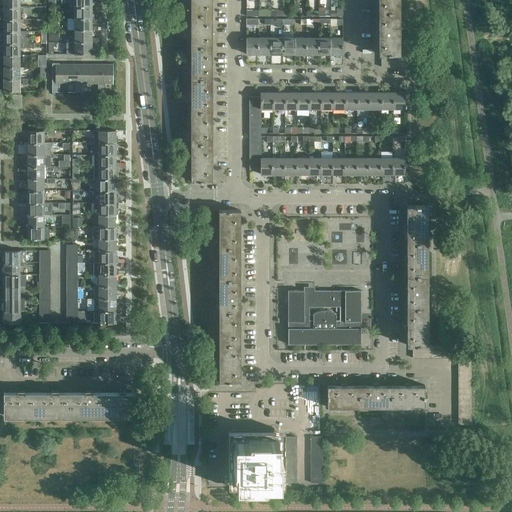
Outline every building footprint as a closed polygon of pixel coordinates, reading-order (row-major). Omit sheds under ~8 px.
[(190,0),(191,14),(211,14),(211,0),(190,0)] [(379,0),(379,11),(400,11),(399,0),(379,0)] [(92,5),(75,5),(75,17),(92,17),(94,17),(94,13),(92,13),(92,11),(92,5)] [(20,6),(4,6),(4,18),(20,19),(20,11),(23,11),(23,7),(20,6)] [(400,11),(379,11),(379,29),(377,29),(377,35),(379,35),(379,53),(378,53),(378,54),(382,54),(388,54),(394,54),(400,54),(400,53),(400,11)] [(211,14),(191,14),(191,46),(211,46),(211,33),(214,33),(214,28),(211,27),(211,14)] [(75,17),(67,17),(67,29),(75,29),(92,29),(94,29),(94,23),(92,23),(92,17),(75,17)] [(20,19),(4,18),(4,30),(20,30),(20,19)] [(92,29),(75,29),(75,41),(92,41),(94,41),(94,35),(92,35),(92,29)] [(20,30),(4,30),(4,42),(23,42),(28,42),(28,30),(20,30)] [(49,39),(58,39),(58,30),(49,30),(49,39)] [(259,53),(259,37),(246,37),(246,53),(259,53)] [(271,37),(259,37),(259,53),(271,53),(271,37)] [(271,37),(271,53),(283,53),(282,37),(271,37)] [(294,37),(282,37),(283,53),(294,53),(294,37)] [(306,37),(294,37),(294,53),(306,53),(306,37)] [(318,37),(306,37),(306,53),(318,54),(318,37)] [(318,37),(318,54),(330,54),(330,37),(318,37)] [(343,37),(330,37),(330,54),(343,54),(343,37)] [(75,41),(66,41),(66,54),(92,54),(92,53),(94,53),(94,47),(92,47),(92,41),(75,41)] [(23,42),(4,42),(4,54),(20,54),(20,47),(23,47),(23,42)] [(211,46),(191,46),(191,78),(212,79),(213,65),(214,65),(214,60),(211,60),(211,46)] [(20,54),(4,54),(4,66),(20,66),(20,54)] [(102,64),(102,92),(106,92),(106,83),(113,83),(114,83),(114,63),(113,63),(113,64),(102,64)] [(52,78),(52,92),(60,92),(60,83),(68,83),(68,64),(60,64),(60,66),(60,69),(60,72),(60,75),(60,78),(52,78)] [(68,64),(68,83),(75,83),(75,92),(79,92),(79,64),(68,64)] [(79,64),(79,92),(83,92),(83,83),(91,83),(91,64),(79,64)] [(91,64),(91,83),(98,83),(98,92),(102,92),(102,64),(91,64)] [(20,66),(4,66),(4,78),(20,78),(20,66)] [(20,78),(4,78),(4,91),(20,91),(20,78)] [(212,79),(191,78),(191,111),(211,111),(211,98),(214,98),(214,92),(212,92),(212,79)] [(273,92),(260,91),(260,102),(260,108),(261,108),(273,108),(273,92)] [(285,92),(273,92),(273,108),(285,108),(285,92)] [(297,108),(297,92),(285,92),(285,108),(297,108)] [(309,92),(297,92),(297,108),(309,108),(309,92)] [(321,92),(309,92),(309,108),(321,108),(321,92)] [(333,92),(321,92),(321,108),(333,108),(333,92)] [(333,92),(333,108),(345,108),(345,92),(333,92)] [(357,92),(345,92),(345,108),(357,108),(357,92)] [(369,92),(357,92),(357,108),(369,108),(369,92)] [(381,108),(381,92),(369,92),(369,108),(381,108)] [(393,92),(381,92),(381,108),(393,108),(393,92)] [(405,92),(393,92),(393,108),(405,108),(405,92)] [(211,111),(191,111),(191,143),(212,143),(211,130),(214,130),(214,124),(212,124),(211,111)] [(28,130),(28,142),(44,142),(44,130),(28,130)] [(116,136),(116,130),(94,130),(94,142),(116,142),(118,142),(118,136),(116,136)] [(44,142),(28,142),(28,154),(50,154),(50,142),(44,142)] [(116,148),(116,142),(94,142),(95,154),(116,154),(118,154),(118,148),(116,148)] [(212,143),(191,143),(191,180),(190,180),(190,181),(213,181),(213,180),(211,180),(212,162),(214,162),(213,156),(212,156),(212,143)] [(50,154),(28,154),(28,166),(44,166),(49,166),(50,154)] [(116,160),(116,154),(95,154),(94,166),(116,166),(118,166),(118,160),(116,160)] [(273,157),(261,157),(260,157),(260,163),(260,170),(260,174),(273,174),(273,157)] [(284,157),(273,157),(273,174),(285,174),(284,157)] [(297,174),(297,157),(284,157),(285,174),(297,174)] [(297,174),(309,174),(309,157),(297,157),(297,174)] [(321,174),(321,157),(309,157),(309,174),(321,174)] [(321,157),(321,174),(333,174),(333,157),(321,157)] [(345,157),(333,157),(333,174),(345,174),(345,157)] [(357,157),(345,157),(345,174),(357,174),(357,157)] [(357,157),(357,174),(368,174),(368,157),(357,157)] [(381,157),(368,157),(368,174),(381,174),(381,157)] [(393,157),(381,157),(381,174),(393,174),(393,157)] [(405,157),(393,157),(393,174),(405,174),(405,157)] [(44,166),(28,166),(28,178),(44,178),(44,166)] [(116,172),(116,166),(94,166),(94,178),(116,178),(118,178),(118,172),(116,172)] [(44,178),(28,178),(28,190),(44,190),(44,178)] [(116,184),(116,178),(94,178),(94,190),(116,190),(118,190),(118,184),(116,184)] [(44,190),(28,190),(28,202),(44,202),(44,190)] [(116,190),(94,190),(94,202),(116,202),(118,202),(118,198),(116,198),(116,190)] [(44,202),(28,202),(28,214),(44,214),(52,214),(52,202),(44,202)] [(116,208),(116,202),(94,202),(95,214),(99,214),(116,214),(118,214),(118,208),(116,208)] [(407,223),(405,223),(405,229),(407,229),(407,242),(428,242),(428,205),(406,205),(407,205),(407,223)] [(219,210),(219,247),(239,247),(240,247),(239,229),(242,229),(242,223),(240,223),(240,210),(241,210),(241,209),(218,209),(219,210)] [(44,214),(28,214),(28,226),(44,226),(44,214)] [(70,226),(70,214),(61,214),(61,226),(70,226)] [(116,214),(99,214),(99,226),(116,226),(118,226),(118,222),(116,222),(116,214)] [(44,226),(28,226),(28,239),(47,239),(49,239),(49,226),(44,226)] [(99,226),(93,226),(93,238),(99,238),(116,238),(118,238),(118,234),(116,234),(116,226),(99,226)] [(116,238),(99,238),(99,250),(116,250),(118,250),(118,246),(116,246),(116,238)] [(428,242),(407,242),(407,255),(405,255),(405,261),(407,261),(407,274),(428,274),(428,251),(428,242)] [(239,247),(219,247),(219,279),(240,279),(240,266),(242,266),(242,260),(240,260),(239,247)] [(26,250),(4,250),(4,262),(20,262),(26,262),(26,250)] [(99,250),(94,250),(94,262),(116,262),(118,262),(118,256),(116,256),(116,250),(99,250)] [(20,262),(4,262),(4,274),(20,274),(20,262)] [(116,268),(116,262),(94,262),(94,274),(99,274),(116,274),(118,274),(118,268),(116,268)] [(20,274),(4,274),(4,286),(20,286),(20,274)] [(116,274),(99,274),(99,286),(116,286),(118,286),(118,280),(116,280),(116,274)] [(407,294),(407,309),(428,309),(428,284),(428,274),(407,274),(407,288),(405,288),(405,294),(407,294)] [(240,279),(219,279),(219,312),(240,312),(240,298),(242,298),(242,293),(240,293),(240,279)] [(20,286),(4,286),(4,298),(20,298),(20,291),(24,291),(24,286),(20,286)] [(116,286),(99,286),(95,286),(95,298),(99,298),(116,298),(118,298),(118,292),(116,292),(116,286)] [(304,290),(288,290),(288,327),(288,344),(361,343),(361,327),(361,321),(361,290),(314,290),(314,292),(304,292),(304,290)] [(20,298),(4,298),(4,310),(20,310),(24,310),(24,298),(20,298)] [(116,298),(99,298),(95,298),(95,310),(99,310),(116,310),(118,310),(118,304),(116,304),(116,298)] [(428,309),(407,309),(407,325),(405,325),(405,331),(407,331),(407,344),(406,344),(413,345),(419,345),(425,345),(428,345),(428,344),(428,314),(428,309)] [(20,310),(4,310),(4,322),(20,322),(20,310)] [(116,310),(99,310),(95,310),(95,322),(99,322),(116,322),(118,322),(118,316),(116,316),(116,310)] [(240,325),(240,312),(219,312),(219,344),(240,344),(240,330),(242,330),(242,325),(240,325)] [(240,357),(240,344),(219,344),(219,380),(218,381),(228,381),(228,384),(231,384),(231,381),(240,381),(240,362),(242,362),(242,357),(240,357)] [(471,345),(455,345),(455,357),(458,358),(471,358),(471,345)] [(359,385),(359,406),(391,406),(391,385),(378,385),(378,383),(373,383),(373,385),(359,385)] [(391,385),(391,406),(424,406),(424,407),(425,384),(424,384),(424,385),(411,385),(411,383),(405,383),(405,385),(391,385)] [(327,406),(328,406),(359,406),(359,385),(346,385),(346,384),(341,384),(341,385),(328,385),(328,384),(327,384),(327,406)] [(4,392),(4,415),(38,415),(38,392),(25,392),(25,389),(18,389),(18,392),(4,392)] [(51,392),(38,392),(38,415),(72,415),(72,392),(59,392),(58,390),(52,390),(51,392)] [(86,392),(72,392),(72,415),(106,415),(106,392),(93,392),(93,390),(85,390),(86,392)] [(119,392),(106,392),(106,415),(134,415),(134,392),(126,392),(126,390),(119,390),(119,392)] [(251,438),(233,438),(234,448),(237,448),(237,457),(234,457),(234,465),(236,465),(236,482),(245,482),(246,479),(254,479),(254,482),(262,482),(262,480),(280,480),(280,470),(276,470),(276,462),(280,462),(280,454),(277,454),(277,436),(269,436),(269,435),(266,432),(262,431),(258,432),(254,435),(254,436),(251,436),(251,438)]
